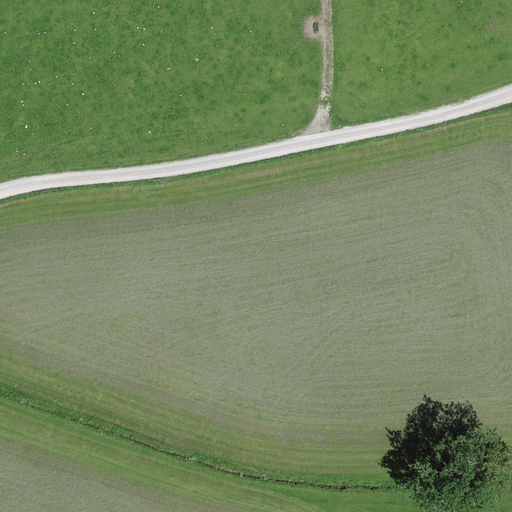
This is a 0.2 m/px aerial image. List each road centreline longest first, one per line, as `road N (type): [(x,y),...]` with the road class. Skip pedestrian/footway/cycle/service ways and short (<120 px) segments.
road 1 (track): [(0,193),(310,143),(511,94)]
road 2 (track): [(310,143),(325,116),(331,77),(329,0)]
